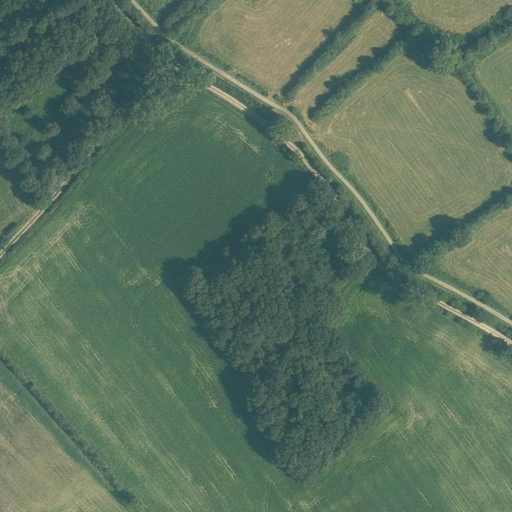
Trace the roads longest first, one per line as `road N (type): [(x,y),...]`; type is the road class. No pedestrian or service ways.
road 1 (track): [(511,343),(383,267),(294,148),(163,57),(109,0)]
road 2 (track): [(203,83),(146,90),(0,253)]
